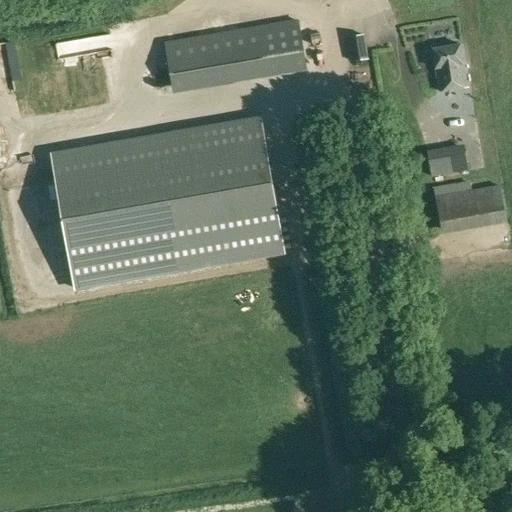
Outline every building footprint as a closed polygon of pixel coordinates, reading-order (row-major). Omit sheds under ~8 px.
[(164,45),(171,84),(304,61),(297,21),(164,45)] [(110,53),(125,51),(122,33),(107,35),(110,53)] [(347,38),(352,63),(369,60),(364,35),(347,38)] [(35,49),(39,91),(55,89),(52,64),(65,63),(63,45),(35,49)] [(433,50),(439,92),(467,87),(464,65),(463,66),(460,45),(433,50)] [(50,156),(65,242),(275,205),(260,120),(50,156)] [(427,152),(432,178),(469,171),(464,145),(427,152)] [(435,197),(441,234),(507,223),(500,185),(435,197)] [(247,276),(288,269),(284,246),(232,254),(235,271),(246,269),(247,276)] [(54,328),(72,330),(73,318),(56,316),(54,328)]
